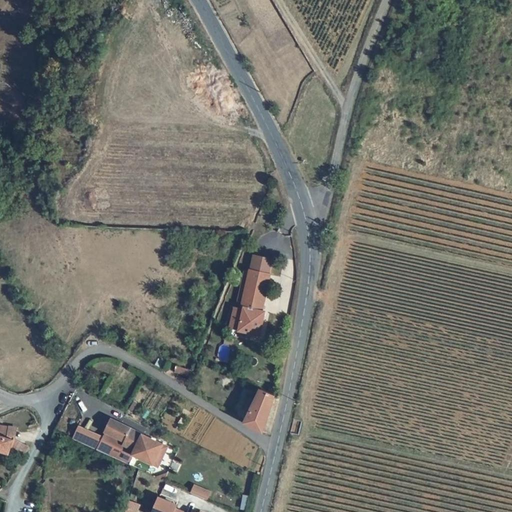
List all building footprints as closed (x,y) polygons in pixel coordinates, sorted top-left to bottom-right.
[(270,259),(250,256),(246,275),(248,276),(240,316),(261,320),(265,297),(263,296),(270,259)] [(193,371),(176,364),(171,374),(189,381),(193,371)] [(200,384),(194,381),(191,387),(198,390),(200,384)] [(273,394),(259,388),(243,424),(261,433),(273,394)] [(165,446),(115,423),(109,434),(127,443),(126,447),(138,452),(136,457),(155,466),(165,446)] [(0,451),(25,459),(31,449),(14,442),(9,440),(10,429),(0,427),(0,451)] [(131,457),(129,463),(146,470),(148,464),(131,457)] [(207,499),(211,490),(193,484),(190,493),(207,499)] [(194,511),(155,497),(149,511),(194,511)] [(127,500),(124,511),(136,511),(139,503),(127,500)]
